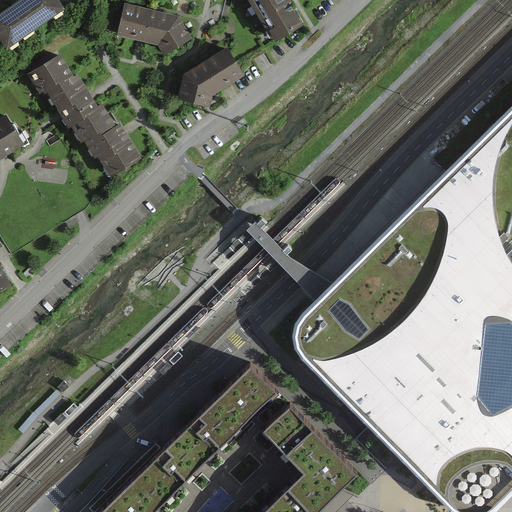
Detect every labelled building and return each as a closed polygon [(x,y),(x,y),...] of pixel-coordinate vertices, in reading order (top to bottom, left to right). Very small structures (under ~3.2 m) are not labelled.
[(68,4),(65,0),(16,0),(0,11),(0,29),(11,45),(68,4)] [(289,1),(288,0),(246,0),(272,42),(299,27),(285,4),(289,1)] [(190,42),(178,22),(127,9),(120,36),(161,46),(167,56),(190,42)] [(240,76),(224,49),(189,71),(183,96),(213,102),(215,93),(240,76)] [(80,71),(75,74),(61,52),(30,72),(43,91),(47,89),(69,123),(100,103),(80,71)] [(94,156),(99,153),(113,176),(145,156),(123,121),(119,124),(105,102),(73,122),(94,156)] [(511,110),(324,298),(306,316),(302,323),(300,329),(301,335),(304,341),(438,475),(471,506),(478,511),(481,511),(485,511),(490,511),(511,490),(511,110)] [(0,161),(23,148),(6,118),(0,121),(0,161)] [(0,288),(10,283),(0,267),(0,288)] [(178,350),(170,358),(174,362),(182,354),(178,350)] [(248,405),(275,378),(250,352),(211,391),(237,416),(248,405)] [(168,361),(160,369),(164,373),(172,365),(168,361)] [(199,455),(237,416),(211,391),(173,429),(199,455)] [(290,446),(315,420),(291,396),(265,422),(290,446)] [(307,462),(290,479),(315,504),(357,461),(315,420),(290,446),(307,462)] [(160,493),(199,455),(173,429),(135,468),(160,493)] [(141,511),(148,505),(160,493),(135,468),(96,506),(101,511),(141,511)] [(290,479),(257,511),(307,511),(315,504),(290,479)]
